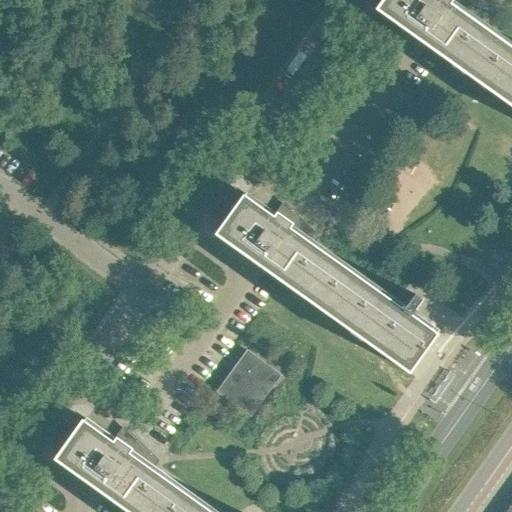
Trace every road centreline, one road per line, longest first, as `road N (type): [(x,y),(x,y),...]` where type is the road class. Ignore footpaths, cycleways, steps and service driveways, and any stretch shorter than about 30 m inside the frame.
road 1 (residential): [(235,160),(346,5)]
road 2 (tertiary): [(511,358),(404,511)]
road 3 (residential): [(0,186),(143,289)]
road 4 (tertiary): [(423,511),(511,387)]
